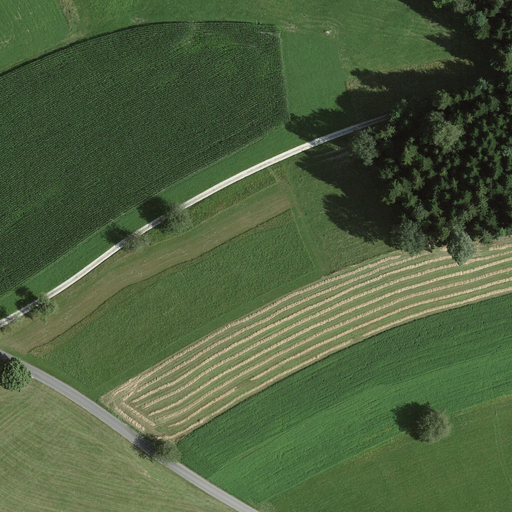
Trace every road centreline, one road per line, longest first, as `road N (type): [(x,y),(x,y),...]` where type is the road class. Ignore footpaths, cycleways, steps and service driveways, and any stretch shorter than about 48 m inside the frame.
road 1 (track): [(0,324),(215,188),(395,116),(511,81)]
road 2 (unclassified): [(250,511),(0,356)]
